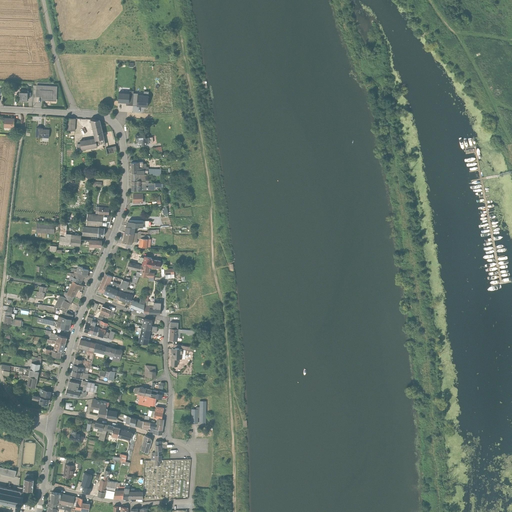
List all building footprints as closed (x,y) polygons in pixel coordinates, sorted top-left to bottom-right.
[(36,84),(36,96),(42,96),(42,99),(56,100),(57,85),(36,84)] [(28,92),(19,91),(19,100),(27,100),(28,92)] [(129,102),(130,92),(118,91),(118,101),(126,102),(129,102)] [(137,94),(137,105),(148,106),(148,94),(143,94),(137,94)] [(4,117),(4,127),(14,127),(14,117),(4,117)] [(67,117),(66,129),(75,130),(76,118),(67,117)] [(95,139),(104,137),(100,119),(90,118),(95,137),(95,139)] [(36,127),(36,136),(42,137),(49,137),(49,128),(43,128),(43,127),(36,127)] [(146,136),(145,133),(135,133),(136,140),(138,140),(138,141),(138,143),(140,143),(141,143),(141,144),(142,144),(146,144),(146,143),(149,143),(149,142),(148,136),(146,136)] [(95,139),(95,137),(80,140),(80,143),(76,143),(77,149),(82,148),(82,149),(97,146),(97,145),(102,143),(105,143),(104,137),(95,139)] [(116,145),(106,147),(107,154),(118,152),(116,145)] [(140,167),(140,161),(131,161),(132,172),(137,172),(137,173),(140,173),(144,173),(144,169),(143,166),(140,167)] [(144,169),(144,173),(148,173),(150,173),(150,174),(161,174),(161,168),(148,168),(148,165),(147,165),(146,163),(143,163),(143,161),(140,161),(140,167),(143,166),(144,169)] [(140,173),(137,173),(131,173),(132,180),(132,185),(141,184),(140,180),(140,173)] [(143,193),(133,193),(133,203),(143,202),(143,193)] [(167,209),(167,206),(166,203),(164,203),(164,204),(156,204),(156,205),(160,205),(162,209),(163,209),(164,210),(162,210),(163,213),(164,213),(168,212),(167,209)] [(98,213),(109,214),(109,206),(99,206),(98,213)] [(98,213),(95,213),(87,212),(86,224),(109,226),(112,214),(109,214),(98,213)] [(37,222),(36,232),(54,233),(55,223),(37,222)] [(98,236),(99,226),(83,225),(83,234),(98,236)] [(134,233),(132,241),(137,240),(137,237),(138,232),(138,230),(134,229),(129,228),(125,228),(125,232),(134,233)] [(66,235),(60,234),(59,242),(80,245),(80,244),(81,238),(81,234),(66,232),(66,235)] [(134,233),(125,232),(123,241),(132,243),(132,241),(134,233)] [(140,237),(140,238),(138,245),(147,246),(147,245),(148,238),(146,237),(140,237)] [(141,263),(140,270),(139,275),(148,275),(149,275),(154,276),(154,271),(149,271),(150,266),(159,268),(160,259),(151,258),(152,256),(144,255),(144,257),(143,259),(142,263),(141,263)] [(141,263),(138,262),(129,261),(127,267),(137,269),(140,270),(141,263)] [(76,271),(77,271),(87,274),(89,269),(82,267),(83,266),(77,265),(77,268),(76,271)] [(174,267),(165,267),(165,277),(174,277),(174,267)] [(77,271),(74,276),(82,280),(84,276),(87,277),(89,274),(87,274),(77,271)] [(107,283),(109,284),(112,275),(105,273),(98,289),(104,291),(107,283)] [(111,285),(118,288),(120,284),(120,283),(115,281),(117,276),(115,276),(111,285)] [(118,288),(121,290),(123,290),(125,286),(126,284),(127,285),(128,285),(129,280),(123,278),(120,283),(120,284),(118,288)] [(67,292),(69,293),(74,296),(78,287),(81,289),(83,285),(80,283),(73,280),(67,292)] [(107,283),(104,291),(115,296),(118,298),(121,290),(118,288),(111,285),(109,284),(107,283)] [(121,290),(118,298),(123,300),(130,301),(133,293),(126,291),(125,291),(123,290),(121,290)] [(144,303),(144,304),(149,304),(149,302),(153,303),(154,301),(148,300),(149,294),(148,294),(148,291),(146,290),(146,294),(145,297),(145,299),(144,303)] [(54,306),(55,306),(60,307),(62,308),(63,305),(61,304),(64,298),(66,299),(67,297),(63,295),(59,294),(54,306)] [(61,304),(63,305),(68,308),(71,301),(66,299),(64,298),(61,304)] [(144,303),(140,301),(137,300),(133,298),(130,305),(134,307),(143,311),(144,304),(144,303)] [(144,304),(143,311),(149,312),(149,307),(153,307),(153,304),(153,303),(149,302),(149,304),(144,304)] [(149,307),(149,312),(160,313),(161,305),(153,304),(153,307),(149,307)] [(108,315),(111,308),(107,307),(102,305),(99,313),(108,316),(108,315)] [(12,317),(11,323),(21,325),(21,323),(23,323),(23,320),(21,320),(22,319),(14,318),(15,313),(12,312),(12,311),(5,310),(5,315),(11,316),(11,317),(12,317)] [(11,316),(5,315),(4,322),(11,323),(12,317),(11,317),(11,316)] [(61,321),(57,320),(43,317),(35,316),(32,315),(32,319),(34,320),(35,319),(39,320),(42,321),(42,322),(47,323),(46,326),(51,326),(51,324),(60,325),(61,321)] [(141,327),(151,329),(151,325),(152,320),(143,317),(141,327)] [(91,323),(88,331),(92,333),(95,324),(96,320),(92,319),(91,323)] [(99,325),(106,328),(108,322),(101,319),(100,322),(99,325)] [(99,325),(97,334),(103,336),(106,328),(99,325)] [(140,335),(149,337),(150,330),(151,329),(141,327),(140,335)] [(178,328),(170,327),(169,339),(177,340),(178,336),(178,328)] [(178,328),(178,336),(180,336),(180,332),(186,332),(189,332),(192,332),(192,329),(178,328)] [(56,339),(65,342),(67,336),(57,333),(56,339)] [(149,337),(140,335),(138,341),(147,343),(149,337)] [(78,346),(87,348),(88,349),(90,340),(81,338),(78,346)] [(56,339),(55,342),(53,348),(61,350),(63,350),(65,342),(56,339)] [(94,350),(96,351),(104,353),(105,352),(107,345),(102,343),(96,342),(94,350)] [(107,345),(105,352),(114,354),(113,359),(119,361),(123,349),(116,347),(107,345)] [(175,347),(173,347),(171,347),(171,348),(170,352),(171,352),(171,357),(171,359),(170,359),(170,362),(171,362),(171,365),(172,365),(172,366),(176,366),(176,365),(177,365),(178,363),(178,359),(178,357),(182,357),(182,352),(183,352),(183,350),(182,350),(182,348),(179,348),(179,347),(175,347)] [(87,348),(85,352),(85,353),(90,354),(89,357),(88,356),(87,359),(91,360),(93,355),(93,352),(94,350),(88,349),(87,348)] [(81,365),(86,366),(89,367),(91,360),(87,359),(82,358),(82,359),(81,365)] [(31,361),(31,362),(30,368),(39,369),(40,363),(31,361)] [(29,374),(30,368),(26,367),(20,366),(10,365),(1,363),(1,368),(10,369),(10,368),(14,369),(14,367),(19,368),(19,369),(23,370),(22,373),(29,374)] [(81,365),(74,363),(73,368),(71,373),(80,375),(81,375),(82,370),(85,371),(86,366),(81,365)] [(145,371),(144,375),(155,376),(156,370),(155,370),(155,365),(145,364),(145,371)] [(30,368),(29,374),(38,376),(39,369),(30,368)] [(115,370),(111,370),(109,369),(108,378),(107,378),(105,377),(105,380),(107,381),(107,378),(109,378),(113,379),(115,370)] [(29,374),(28,378),(27,384),(36,386),(38,376),(29,374)] [(68,386),(77,389),(79,382),(69,379),(68,386)] [(82,390),(87,391),(87,390),(93,391),(94,384),(95,382),(88,380),(82,379),(81,383),(84,383),(82,390)] [(152,388),(151,391),(154,392),(156,392),(157,392),(157,391),(163,392),(162,394),(163,394),(166,394),(167,391),(163,390),(157,389),(153,389),(154,383),(155,383),(155,381),(154,382),(153,382),(152,382),(151,388),(152,388)] [(140,386),(138,392),(144,394),(148,394),(150,395),(151,391),(152,388),(151,388),(146,387),(140,385),(140,386)] [(77,389),(68,386),(66,393),(70,394),(71,394),(79,396),(80,389),(77,389)] [(41,395),(49,398),(51,390),(40,387),(39,395),(41,395)] [(138,392),(134,391),(134,393),(137,394),(137,395),(139,395),(138,402),(146,404),(146,400),(147,400),(148,394),(144,394),(138,392)] [(41,395),(39,395),(33,393),(32,398),(38,399),(37,402),(39,402),(39,401),(41,395)] [(146,400),(146,404),(150,404),(150,403),(155,404),(156,396),(150,395),(148,394),(147,400),(146,400)] [(39,401),(48,404),(49,398),(41,395),(39,401)] [(106,404),(107,400),(92,398),(90,407),(94,407),(99,408),(98,412),(98,414),(106,416),(107,408),(108,405),(106,404)] [(155,409),(153,415),(153,416),(157,417),(162,417),(163,411),(164,406),(156,405),(155,409)] [(107,408),(106,416),(116,417),(116,415),(117,410),(107,408)] [(136,417),(135,425),(139,426),(143,426),(143,419),(140,419),(140,418),(136,417)] [(156,427),(155,428),(162,428),(164,418),(162,417),(157,417),(156,421),(156,422),(156,427)] [(98,426),(97,429),(102,430),(104,423),(95,420),(94,425),(98,426)] [(114,425),(113,430),(112,432),(111,434),(117,436),(118,435),(120,427),(114,425)] [(79,439),(80,434),(79,434),(80,431),(76,430),(77,428),(72,427),(71,431),(70,431),(69,437),(74,438),(79,439)] [(120,427),(118,435),(120,436),(130,439),(132,432),(133,431),(120,427)] [(102,430),(97,429),(97,431),(100,432),(99,436),(98,436),(98,437),(99,437),(104,439),(106,431),(102,430)] [(141,448),(146,450),(148,451),(152,439),(150,436),(145,434),(142,443),(140,448),(141,448)] [(74,463),(66,462),(65,462),(63,475),(73,476),(74,463)] [(0,472),(15,475),(16,469),(11,468),(2,466),(0,465),(0,472)] [(84,471),(80,484),(83,485),(82,490),(87,492),(89,493),(90,491),(91,487),(91,486),(89,485),(90,481),(91,478),(92,473),(84,471)] [(99,483),(106,485),(107,479),(108,475),(104,474),(104,476),(103,478),(100,478),(99,483)] [(23,488),(24,488),(33,488),(34,477),(33,477),(25,477),(24,477),(23,486),(23,488)] [(105,490),(104,496),(113,497),(115,488),(115,487),(116,483),(116,481),(107,479),(106,485),(105,490)] [(106,485),(99,483),(98,489),(97,494),(104,496),(105,490),(106,485)] [(0,501),(15,505),(15,506),(21,508),(22,502),(23,494),(24,490),(20,489),(17,489),(0,485),(0,501)] [(115,488),(113,497),(123,497),(124,488),(115,488)] [(51,500),(57,502),(58,502),(58,496),(61,497),(61,492),(52,491),(51,500)] [(58,496),(58,502),(61,502),(61,503),(73,505),(75,495),(61,492),(61,497),(58,496)] [(56,506),(56,507),(59,509),(59,507),(65,508),(71,509),(75,510),(75,508),(77,501),(77,495),(75,495),(73,505),(61,503),(61,502),(58,502),(57,502),(56,506)] [(81,508),(81,509),(89,510),(90,502),(82,501),(82,502),(81,503),(81,508)]
